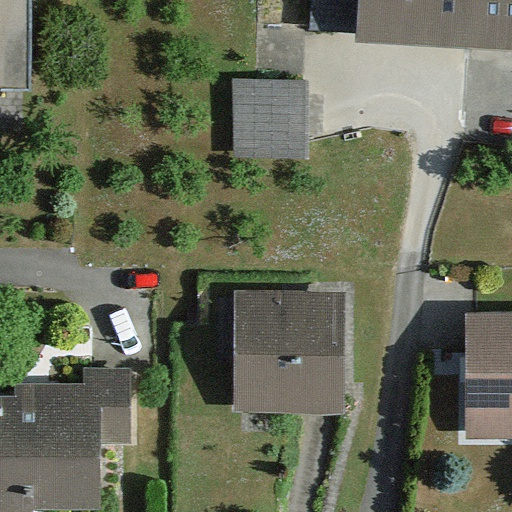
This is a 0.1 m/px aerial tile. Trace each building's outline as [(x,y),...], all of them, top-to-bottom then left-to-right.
[(0,0),(0,79),(31,78),(29,0),(0,0)] [(511,40),(511,0),(357,0),(356,31),(511,40)] [(304,75),(230,73),(228,146),(302,148),(304,75)] [(347,281),(230,279),(229,402),(346,404),(347,281)] [(511,302),(465,303),(465,427),(511,426),(511,302)] [(122,399),(121,324),(91,324),(91,349),(0,349),(0,504),(97,503),(97,399),(122,399)]
